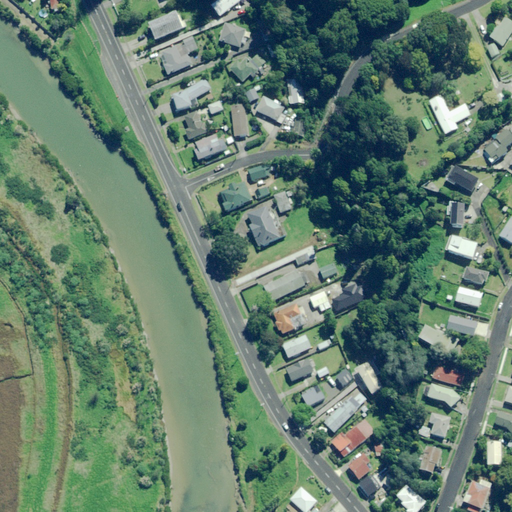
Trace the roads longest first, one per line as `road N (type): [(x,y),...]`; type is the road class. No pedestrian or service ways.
road 1 (residential): [(175,189),(255,159),(321,149),(356,63),(482,0)]
road 2 (residential): [(175,189),(272,402),(357,511)]
road 3 (residential): [(511,296),(440,511)]
road 4 (residential): [(89,0),(175,189)]
